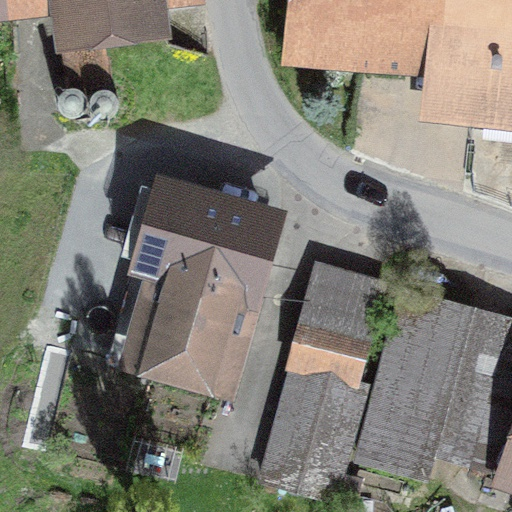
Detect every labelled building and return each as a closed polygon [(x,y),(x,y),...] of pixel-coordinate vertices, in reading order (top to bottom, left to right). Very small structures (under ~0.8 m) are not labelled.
[(203,0),(0,0),(0,32),(54,25),(61,73),(173,57),(170,31),(207,26),(203,0)] [(511,0),(290,0),(285,77),(423,89),(419,134),(511,141),(511,0)] [(105,255),(67,244),(49,307),(152,336),(136,392),(229,418),(282,232),(158,197),(155,207),(121,197),(105,255)] [(252,495),(315,511),(333,511),(365,395),(359,394),(386,292),(312,273),(252,495)] [(511,324),(400,293),(352,466),(423,485),(448,396),(496,409),(511,350),(511,324)] [(511,447),(491,504),(511,510),(511,447)]
